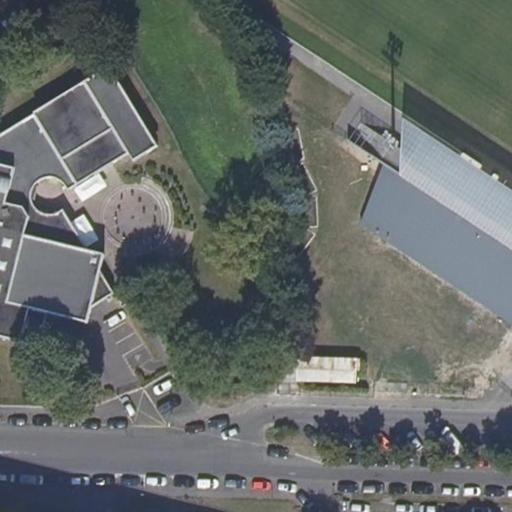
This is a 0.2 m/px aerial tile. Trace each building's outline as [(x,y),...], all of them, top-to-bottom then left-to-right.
[(87,251),(62,210),(57,215),(53,216),(48,217),(41,215),(34,209),(31,203),(29,200),(34,187),(37,187),(38,185),(44,182),(52,181),(59,183),(63,186),(66,192),(128,156),(132,163),(158,148),(142,120),(126,120),(119,105),(124,92),(109,67),(80,85),(78,94),(62,96),(53,101),(46,112),(39,109),(34,113),(34,115),(0,136),(0,337),(17,341),(37,346),(44,316),(85,326),(88,311),(113,295),(101,273),(106,255),(87,251)] [(142,120),(124,92),(119,105),(126,120),(142,120)] [(511,226),(492,214),(414,161),(410,160),(359,125),(345,144),(386,171),(381,179),(377,176),(359,227),(511,328),(511,226)] [(511,206),(419,145),(410,160),(414,161),(492,214),(511,226),(511,206)] [(35,203),(38,189),(37,187),(34,187),(29,200),(31,203),(35,203)] [(354,386),(355,362),(294,360),(293,385),(354,386)]
